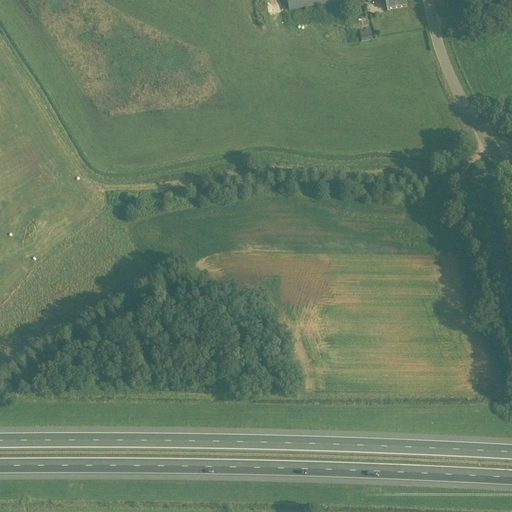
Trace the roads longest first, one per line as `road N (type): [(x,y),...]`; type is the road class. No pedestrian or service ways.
road 1 (motorway): [(0,466),(511,479)]
road 2 (motorway): [(511,453),(0,442)]
road 3 (unclassified): [(511,183),(453,86),(426,0)]
